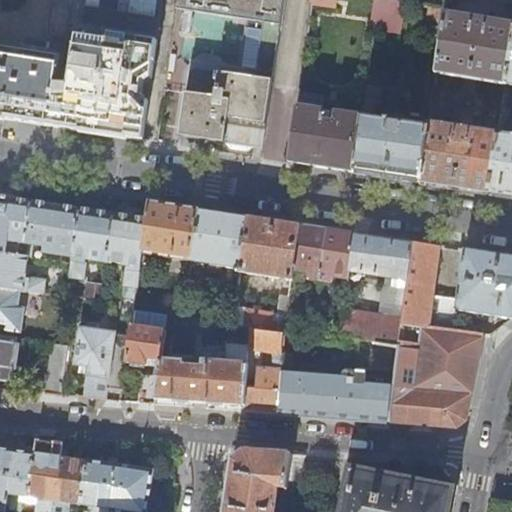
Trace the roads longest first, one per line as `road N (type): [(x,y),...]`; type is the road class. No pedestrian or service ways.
road 1 (residential): [(285,195),(0,147)]
road 2 (residential): [(208,431),(480,451)]
road 3 (residential): [(511,230),(285,195)]
road 4 (residential): [(0,411),(208,431)]
